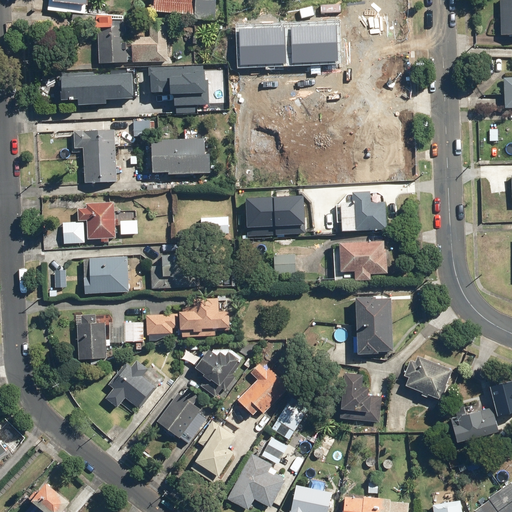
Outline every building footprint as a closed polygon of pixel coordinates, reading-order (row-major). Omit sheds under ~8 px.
[(153,0),(153,13),(190,15),(189,20),(214,21),(215,1),(208,1),(207,0),(153,0)] [(511,0),(499,0),(500,31),(511,31),(511,0)] [(93,29),(98,29),(99,63),(127,63),(126,27),(111,27),(111,15),(97,16),(93,29)] [(150,36),(131,36),(132,62),(167,61),(166,22),(149,22),(150,36)] [(291,26),(293,61),(339,59),(337,24),(291,26)] [(239,28),(240,63),(286,61),(285,26),(239,28)] [(390,54),(360,55),(361,68),(356,68),(356,76),(362,76),(363,91),(390,91),(390,54)] [(209,63),(148,68),(151,101),(173,99),(174,113),(201,111),(201,105),(212,104),(209,63)] [(59,72),(60,101),(79,100),(80,106),(108,105),(108,98),(135,97),(134,70),(59,72)] [(505,109),(511,108),(511,77),(503,78),(505,109)] [(470,89),(460,88),(459,107),(469,108),(470,89)] [(345,115),(327,115),(330,180),(349,179),(349,172),(366,171),(364,117),(345,119),(345,115)] [(149,119),(133,120),(135,142),(146,142),(145,137),(150,136),(149,119)] [(74,145),(82,145),(83,180),(115,179),(114,126),(73,128),(74,145)] [(206,135),(150,137),(151,169),(207,167),(206,135)] [(317,173),(317,150),(309,150),(309,173),(317,173)] [(334,186),(306,186),(307,209),(335,209),(334,186)] [(352,202),(339,202),(340,230),(385,228),(383,201),(369,202),(369,190),(351,191),(352,202)] [(247,199),(249,236),(305,233),(303,196),(247,199)] [(86,205),(77,206),(77,218),(86,218),(87,237),(115,236),(113,200),(86,201),(86,205)] [(229,216),(201,217),(202,235),(230,234),(229,216)] [(83,220),(62,221),(63,241),(84,240),(83,220)] [(138,220),(120,221),(121,235),(139,234),(138,220)] [(383,240),(338,242),(339,271),(353,271),(353,280),(369,279),(369,274),(386,273),(385,252),(383,252),(383,240)] [(288,244),(274,245),(275,274),(295,273),(294,254),(288,254),(288,244)] [(161,265),(151,266),(152,288),(195,287),(195,264),(183,264),(183,254),(161,254),(161,265)] [(127,256),(83,259),(85,293),(128,291),(127,256)] [(55,270),(56,287),(67,287),(66,270),(55,270)] [(236,272),(223,272),(223,286),(236,286),(236,272)] [(178,311),(147,312),(148,331),(172,330),(172,325),(179,325),(179,327),(228,325),(228,308),(218,309),(217,295),(193,296),(193,308),(178,309),(178,311)] [(374,296),(354,297),(355,354),(376,354),(376,351),(391,350),(390,297),(374,298),(374,296)] [(81,324),(77,324),(78,358),(106,357),(105,322),(96,322),(95,314),(80,315),(81,324)] [(138,320),(108,321),(109,341),(139,341),(138,320)] [(173,340),(171,340),(168,341),(167,342),(166,345),(167,347),(169,349),(171,349),(173,349),(175,347),(176,344),(175,342),(173,340)] [(202,380),(200,383),(216,395),(241,360),(225,348),(219,355),(207,347),(194,365),(201,370),(197,376),(202,380)] [(407,377),(404,385),(438,399),(451,370),(416,355),(414,361),(409,359),(402,375),(407,377)] [(112,388),(104,398),(116,407),(124,397),(139,409),(156,387),(142,375),(147,368),(136,360),(131,366),(125,362),(107,384),(112,388)] [(257,379),(236,399),(252,415),(258,409),(263,413),(288,387),(269,368),(267,370),(259,363),(250,372),(257,379)] [(358,376),(341,375),(337,414),(379,419),(380,402),(362,400),(363,390),(357,389),(358,376)] [(511,382),(491,387),(497,414),(511,410),(511,382)] [(178,393),(156,421),(178,438),(200,410),(193,404),(198,397),(186,388),(181,395),(178,393)] [(287,402),(276,420),(294,431),(305,413),(287,402)] [(490,407),(449,418),(455,441),(496,430),(490,407)] [(203,446),(193,461),(216,476),(233,452),(226,448),(234,435),(212,420),(197,442),(203,446)] [(289,446),(271,436),(261,456),(279,466),(289,446)] [(320,448),(318,448),(316,448),(314,450),(314,453),(314,455),(316,457),(319,457),(321,456),(323,455),(323,452),(322,450),(320,448)] [(250,453),(226,498),(247,510),(253,499),(269,507),(283,481),(267,472),(271,464),(250,453)] [(371,457),(369,457),(367,457),(365,459),(364,462),(365,464),(367,466),(369,466),(372,465),(373,464),(374,461),(373,459),(371,457)] [(389,460),(386,459),(384,460),(382,462),(382,464),(383,466),(384,468),(387,469),(389,468),(391,466),(391,464),(391,461),(389,460)] [(495,460),(492,460),(490,460),(488,462),(488,465),(488,467),(490,469),(493,469),(495,468),(497,466),(497,464),(496,462),(495,460)] [(479,462),(476,461),(474,462),(472,464),(472,466),(472,469),(474,470),(477,471),(479,470),(481,468),(481,466),(480,463),(479,462)] [(487,499),(472,510),(473,511),(511,511),(511,481),(510,483),(509,481),(486,498),(487,499)] [(45,483),(30,501),(33,503),(25,511),(42,511),(43,511),(60,511),(68,502),(45,483)] [(294,484),(288,511),(325,511),(330,492),(294,484)] [(343,496),(341,511),(406,511),(407,502),(389,501),(390,499),(361,496),(361,498),(343,496)] [(460,511),(459,500),(430,504),(431,511),(460,511)]
